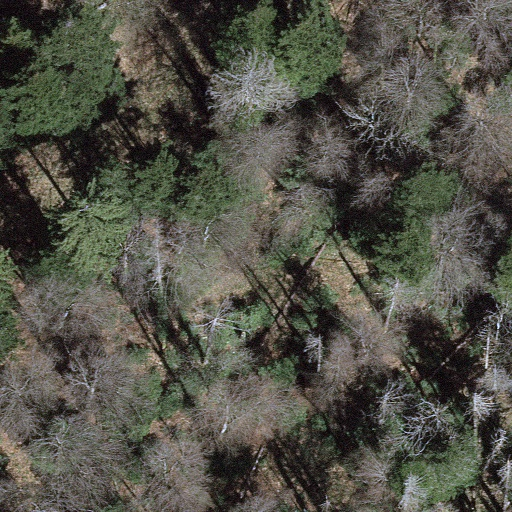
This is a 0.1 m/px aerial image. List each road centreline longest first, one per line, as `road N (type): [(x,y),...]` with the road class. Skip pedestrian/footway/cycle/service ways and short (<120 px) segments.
road 1 (track): [(511,225),(0,376)]
road 2 (track): [(0,251),(172,71),(221,0)]
